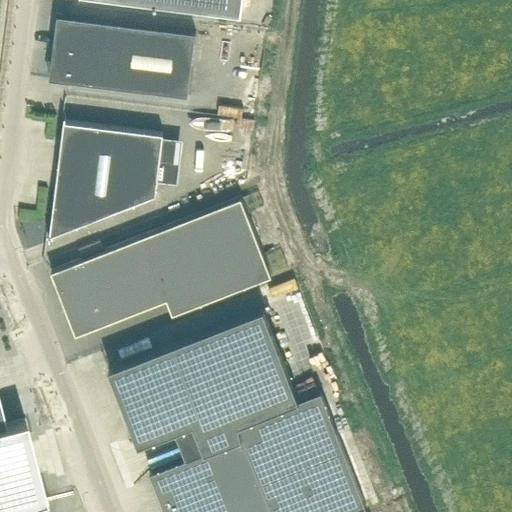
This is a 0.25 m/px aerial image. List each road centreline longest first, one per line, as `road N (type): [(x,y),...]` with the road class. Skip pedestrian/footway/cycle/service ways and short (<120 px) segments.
road 1 (tertiary): [(0,256),(103,511)]
road 2 (unclassified): [(0,164),(20,0)]
road 3 (unclassified): [(511,108),(458,0)]
